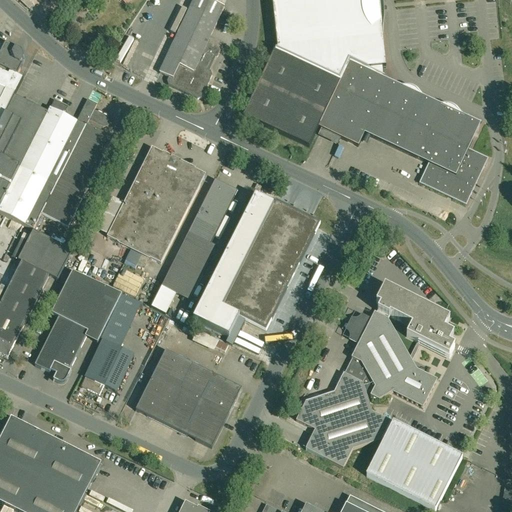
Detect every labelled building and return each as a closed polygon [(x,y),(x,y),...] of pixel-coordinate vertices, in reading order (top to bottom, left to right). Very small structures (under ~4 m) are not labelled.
[(217,59),(221,50),(223,46),(222,44),(210,39),(217,22),(224,7),(208,0),(194,0),(160,74),(169,78),(167,82),(169,87),(198,100),(201,99),(212,76),(210,73),(206,71),(213,57),(217,59)] [(272,0),(277,49),(276,52),(340,82),(349,63),(384,79),(384,78),(383,69),(386,68),(380,12),(381,11),(382,11),(383,10),(383,9),(383,8),(383,7),(382,6),(381,5),(380,5),(379,4),(378,0),(272,0)] [(0,57),(0,70),(4,72),(5,71),(10,73),(18,77),(23,66),(21,65),(23,61),(21,54),(17,52),(18,50),(10,46),(9,48),(6,47),(1,58),(0,57)] [(481,125),(384,79),(349,63),(340,82),(276,52),(274,51),(268,65),(243,117),(309,148),(318,129),(321,130),(358,148),(364,135),(428,165),(419,184),(466,206),(488,160),(468,151),(481,125)] [(0,125),(13,99),(23,80),(18,77),(10,73),(9,76),(0,71),(0,125)] [(0,209),(0,215),(33,232),(41,216),(94,111),(96,105),(87,101),(76,122),(63,116),(63,112),(66,107),(54,101),(47,116),(13,99),(0,125),(0,209)] [(94,111),(41,216),(68,230),(113,139),(99,132),(102,127),(103,128),(104,128),(106,128),(107,127),(108,126),(109,125),(110,124),(110,122),(110,121),(109,119),(108,118),(107,117),(94,111)] [(107,239),(161,265),(206,176),(152,149),(107,239)] [(189,234),(162,288),(176,296),(190,302),(217,248),(211,245),(237,192),(215,181),(189,234)] [(255,198),(192,322),(228,340),(239,319),(266,332),(320,224),(275,201),(273,206),(255,198)] [(0,312),(0,361),(8,365),(47,279),(57,284),(71,254),(32,237),(20,265),(21,266),(0,312)] [(59,320),(35,367),(50,374),(50,373),(56,376),(53,381),(58,384),(60,384),(62,385),(63,384),(65,383),(66,382),(67,381),(69,378),(71,373),(70,372),(88,334),(100,340),(121,298),(72,274),(51,316),(59,320)] [(343,375),(334,394),(322,398),(307,402),(305,403),(296,422),(301,424),(315,432),(305,450),(324,460),(343,469),(352,451),(381,441),(382,440),(384,441),(365,477),(434,511),(435,511),(463,458),(393,423),(392,426),(390,425),(390,424),(391,422),(372,413),(366,394),(374,391),(370,398),(379,402),(392,394),(423,410),(437,382),(417,372),(412,363),(421,345),(449,359),(451,355),(455,348),(449,345),(454,335),(444,331),(449,320),(384,288),(376,305),(380,307),(376,315),(374,314),(351,360),(352,360),(344,375),(343,375)] [(155,335),(160,338),(166,328),(161,325),(155,335)] [(116,394),(134,357),(103,342),(81,388),(99,396),(103,388),(116,394)] [(218,342),(214,349),(225,354),(228,347),(218,342)] [(212,450),(242,390),(166,352),(136,412),(163,425),(212,450)] [(0,504),(15,511),(77,511),(101,465),(11,419),(0,441),(0,504)]
